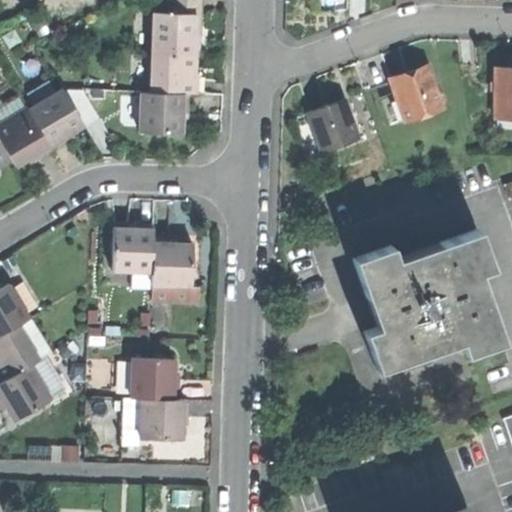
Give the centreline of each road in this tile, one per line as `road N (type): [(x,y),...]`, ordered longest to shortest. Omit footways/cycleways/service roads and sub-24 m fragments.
road 1 (residential): [(237,511),(248,181)]
road 2 (residential): [(248,181),(109,176),(0,238)]
road 3 (residential): [(258,65),(426,17),(511,20)]
